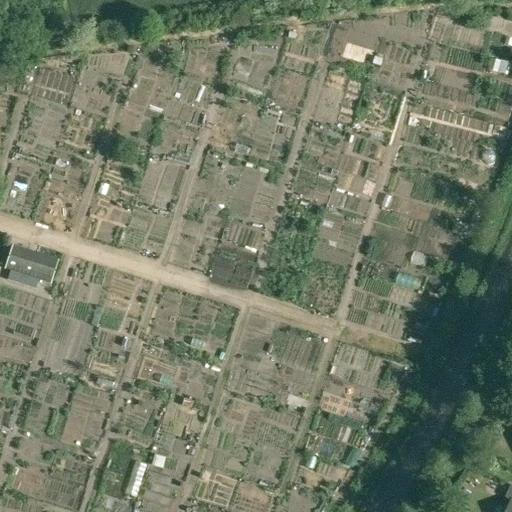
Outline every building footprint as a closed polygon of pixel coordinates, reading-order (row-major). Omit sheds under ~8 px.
[(4,270),(50,285),(58,260),(12,245),(4,270)] [(129,341),(123,339),(120,346),(127,348),(129,341)] [(0,378),(19,383),(22,371),(0,364),(0,378)] [(0,400),(0,412),(19,417),(22,407),(0,400)] [(511,511),(511,485),(510,485),(503,498),(509,501),(504,511),(511,511)]
